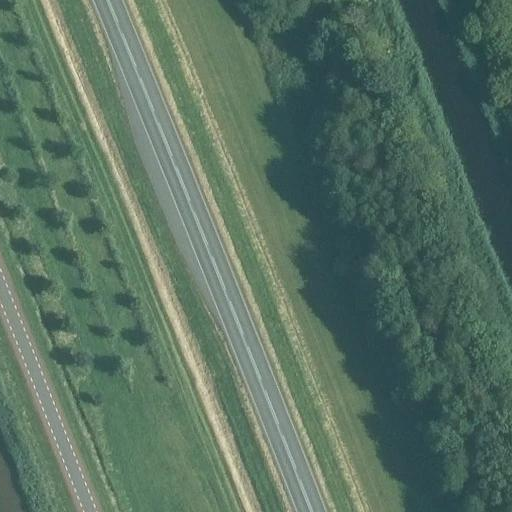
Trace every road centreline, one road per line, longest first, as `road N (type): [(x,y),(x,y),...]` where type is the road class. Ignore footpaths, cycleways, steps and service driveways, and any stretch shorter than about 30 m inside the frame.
road 1 (trunk): [(309,511),(103,0)]
road 2 (unclassified): [(79,511),(0,306)]
